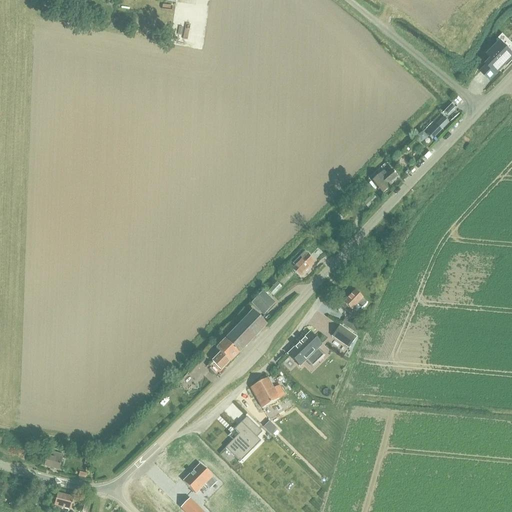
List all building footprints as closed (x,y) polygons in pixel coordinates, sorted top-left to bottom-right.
[(491,58),(486,63),(494,73),(511,55),(511,54),(510,52),(511,49),(511,43),(502,33),(496,39),(499,42),(487,54),(491,58)] [(452,104),(444,112),(447,116),(455,107),(452,104)] [(451,124),(444,116),(426,134),(433,142),(451,124)] [(417,143),(413,139),(406,146),(411,150),(417,143)] [(397,177),(391,171),(386,176),(383,172),(371,182),(382,194),(390,188),(388,185),(397,177)] [(365,204),(369,209),(380,199),(375,194),(365,204)] [(303,253),(292,264),(295,267),(292,270),(300,278),(314,263),(303,253)] [(263,291),(271,297),(279,288),(272,282),(263,291)] [(366,302),(355,291),(341,306),(349,313),(357,305),(360,308),(363,307),(366,304),(366,302)] [(262,292),(250,304),(263,316),(275,303),(262,292)] [(230,362),(265,325),(251,310),(215,348),(219,352),(212,360),(220,370),(228,361),(230,362)] [(345,319),(342,323),(355,333),(358,328),(345,319)] [(349,348),(356,338),(339,327),(336,332),(332,336),(349,348)] [(301,342),(288,355),(294,361),(299,366),(306,360),(312,366),(323,356),(317,349),(321,345),(316,339),(310,333),(301,342)] [(279,386),(273,389),(267,378),(250,388),(262,409),(279,399),(285,395),(279,386)] [(289,407),(275,415),(278,420),(292,411),(289,407)] [(239,434),(225,448),(232,455),(237,449),(244,455),(251,447),(253,449),(260,442),(256,438),(262,432),(247,417),(235,429),(239,434)] [(265,422),(259,428),(268,436),(274,430),(265,422)] [(184,437),(181,441),(198,456),(201,452),(184,437)] [(59,471),(62,454),(48,451),(45,467),(59,471)] [(217,481),(200,464),(183,481),(196,494),(206,484),(210,488),(217,481)] [(52,500),(50,505),(55,506),(71,511),(74,498),(58,494),(56,501),(52,500)] [(78,510),(77,511),(79,511),(87,511),(91,500),(81,498),(78,510)] [(202,511),(190,499),(181,508),(184,511),(202,511)]
